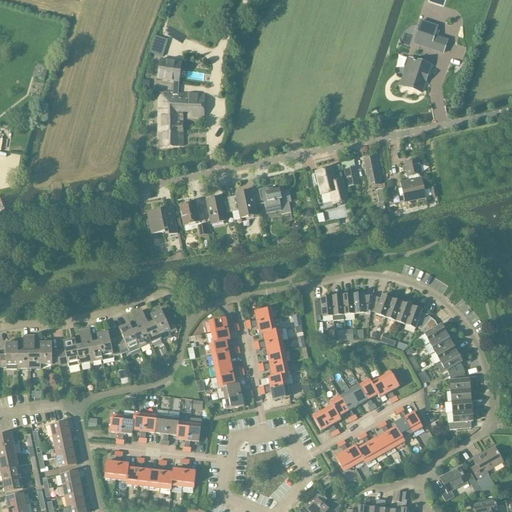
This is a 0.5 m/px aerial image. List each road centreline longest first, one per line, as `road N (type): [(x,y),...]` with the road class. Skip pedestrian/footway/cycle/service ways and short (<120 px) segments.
road 1 (unclassified): [(0,217),(511,111)]
road 2 (residential): [(418,485),(424,467),(482,432),(490,414),(485,367),(450,310),(414,286),(369,275),(218,302),(189,321)]
road 3 (residential): [(0,327),(83,318),(157,292),(171,296),(189,321)]
road 4 (residential): [(189,321),(180,353),(158,381),(76,403)]
road 5 (residential): [(302,459),(410,397)]
